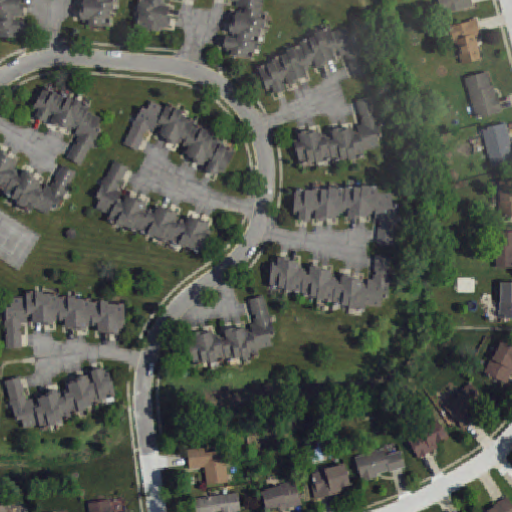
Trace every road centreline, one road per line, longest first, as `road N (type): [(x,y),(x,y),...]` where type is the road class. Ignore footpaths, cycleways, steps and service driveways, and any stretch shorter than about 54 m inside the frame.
road 1 (residential): [(149,454),(143,382),(152,346),(181,303),(239,259),(264,212),(267,156),(256,123),(215,79),(171,65),(43,57),(0,78)]
road 2 (residential): [(511,435),(391,511)]
